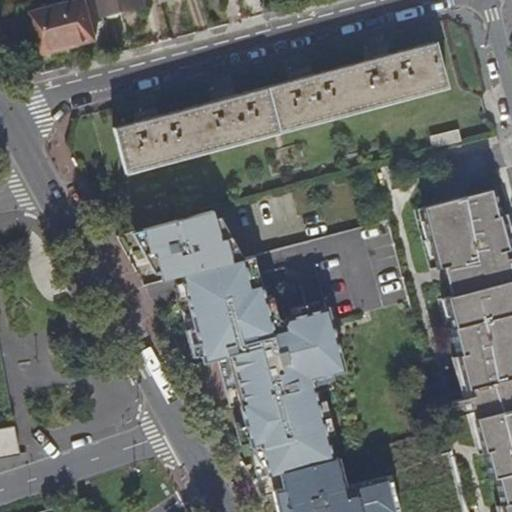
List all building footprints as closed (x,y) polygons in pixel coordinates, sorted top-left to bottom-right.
[(145,0),(99,0),(104,17),(147,6),(145,0)] [(46,55),(97,42),(87,1),(35,14),(46,55)] [(128,173),(450,88),(438,42),(391,54),(390,47),(367,53),(369,60),(315,74),(313,67),(290,73),(292,81),(238,94),(236,88),(213,94),(214,101),(161,115),(159,108),(136,114),(138,121),(116,127),(128,173)] [(435,148),(462,141),(459,129),(432,136),(435,148)] [(511,511),(511,279),(510,272),(511,271),(511,257),(506,259),(504,250),(508,249),(501,222),(497,223),(495,217),(500,216),(493,189),(427,206),(443,264),(451,296),(460,327),(454,328),(452,328),(459,356),(463,354),(465,360),(461,361),(468,388),(473,387),(474,395),(453,402),(451,404),(451,408),(453,412),(457,414),(464,412),(478,409),(480,416),(476,417),(482,445),(487,444),(488,449),(484,450),(491,478),(496,477),(503,504),(508,503),(509,509),(505,510),(505,511),(511,511)] [(437,266),(443,264),(427,206),(422,208),(437,266)] [(145,228),(118,235),(128,254),(174,242),(180,262),(219,251),(209,211),(145,228)] [(288,316),(285,322),(286,326),(276,329),(256,254),(182,274),(205,361),(229,355),(253,445),(259,461),(263,461),(267,476),(333,459),(316,392),(335,387),(331,373),(345,369),(329,306),(288,316)] [(445,297),(454,328),(460,327),(451,296),(445,297)] [(0,458),(19,455),(0,350),(0,458)] [(328,478),(272,494),(276,511),(363,511),(361,503),(319,511),(318,505),(334,501),(328,478)]
